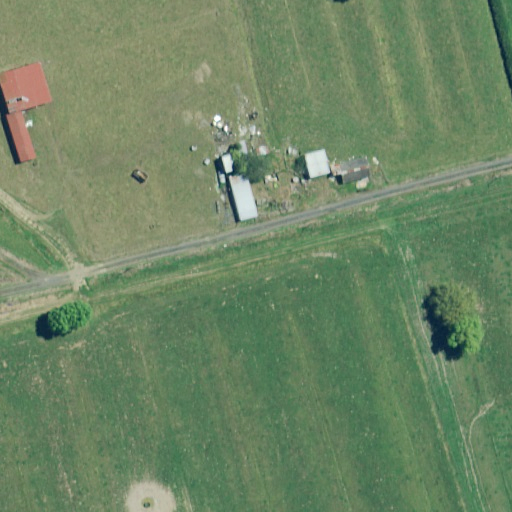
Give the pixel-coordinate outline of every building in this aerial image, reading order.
[(49,102),(37,63),(0,74),(0,94),(7,116),(4,117),(19,163),(34,158),(19,111),(49,102)] [(327,174),(322,151),(303,155),(308,178),(327,174)] [(234,171),(230,156),(219,159),(223,174),(234,171)] [(368,177),(363,158),(329,166),(332,177),(339,175),(342,184),(368,177)] [(256,217),(245,174),(227,178),(238,221),(256,217)]
